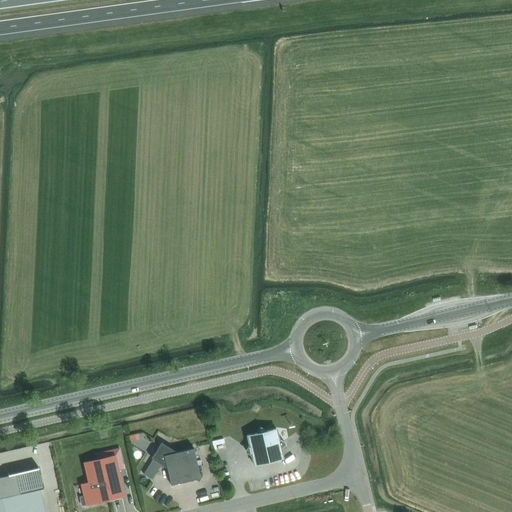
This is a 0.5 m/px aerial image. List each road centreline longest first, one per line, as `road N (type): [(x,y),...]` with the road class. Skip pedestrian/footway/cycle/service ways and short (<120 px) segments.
road 1 (secondary): [(0,417),(296,348)]
road 2 (motorway): [(0,28),(209,0)]
road 3 (secondary): [(354,335),(511,300)]
road 4 (unclassified): [(207,511),(358,477)]
